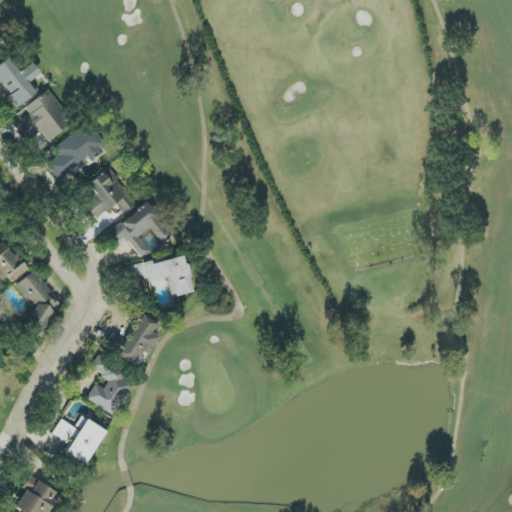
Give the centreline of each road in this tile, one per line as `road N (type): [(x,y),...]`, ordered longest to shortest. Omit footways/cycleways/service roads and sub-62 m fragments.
road 1 (residential): [(96,304),(107,286),(103,269),(0,142)]
road 2 (residential): [(0,462),(67,339),(96,304)]
road 3 (residential): [(0,185),(96,304)]
